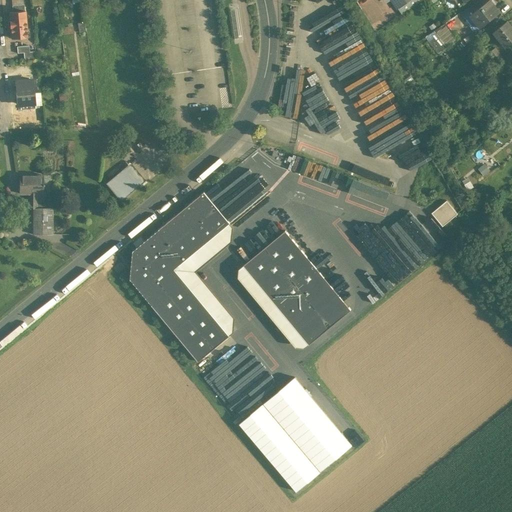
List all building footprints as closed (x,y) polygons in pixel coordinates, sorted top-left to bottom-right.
[(419,0),(392,0),(402,14),(420,1),(419,0)] [(490,0),(489,0),(470,16),(471,16),(466,20),(475,31),(480,27),(480,28),(500,12),(490,0)] [(13,12),(9,12),(12,37),(27,36),(27,30),(25,10),(13,12)] [(355,116),(373,107),(334,31),(339,29),(343,38),(352,33),(341,10),(313,24),(317,31),(313,33),(355,116)] [(511,27),(507,21),(494,31),(506,47),(511,42),(511,27)] [(446,23),(434,30),(447,47),(458,38),(446,23)] [(439,53),(447,47),(434,30),(426,37),(439,53)] [(29,45),(17,46),(18,53),(24,52),(24,58),(36,57),(35,51),(30,51),(29,45)] [(503,57),(495,47),(489,52),(493,58),(496,62),(503,57)] [(491,66),(496,62),(493,58),(487,62),(491,66)] [(34,80),(16,81),(17,103),(35,102),(36,102),(35,93),(34,80)] [(287,108),(290,88),(282,87),(278,106),(287,108)] [(300,88),(289,87),(287,115),(297,116),(300,88)] [(306,96),(309,101),(324,93),(322,88),(306,96)] [(308,103),(314,114),(332,105),(326,93),(308,103)] [(336,107),(318,115),(323,125),(340,117),(336,107)] [(392,113),(386,116),(404,145),(418,137),(410,124),(407,126),(400,115),(395,118),(392,113)] [(374,158),(397,147),(384,121),(362,132),(374,158)] [(410,170),(428,160),(420,146),(402,156),(410,170)] [(349,190),(345,201),(387,214),(393,194),(380,190),(384,177),(357,169),(355,175),(289,154),(287,162),(293,164),(291,172),(349,190)] [(125,168),(140,186),(147,180),(132,163),(125,168)] [(486,163),(479,167),(483,175),(490,171),(486,163)] [(140,186),(125,168),(107,183),(122,201),(140,186)] [(42,175),(20,175),(19,193),(28,193),(42,193),(42,175)] [(236,175),(211,197),(233,222),(268,191),(254,175),(244,184),(236,175)] [(301,175),(299,182),(339,195),(341,189),(301,175)] [(230,335),(175,268),(230,223),(204,191),(200,195),(197,195),(197,198),(189,205),(186,204),(186,207),(177,214),(175,214),(174,216),(166,223),(164,223),(163,225),(133,250),(131,278),(155,308),(155,311),(158,312),(165,320),(165,322),(167,323),(174,331),(174,333),(176,334),(183,342),(183,344),(186,345),(192,353),(192,356),(195,356),(199,361),(230,335)] [(42,193),(28,193),(28,199),(22,199),(22,208),(33,208),(46,208),(46,193),(42,193)] [(433,213),(443,225),(458,214),(447,201),(433,213)] [(46,208),(33,208),(33,234),(52,234),(53,208),(46,208)] [(377,296),(448,245),(435,227),(431,230),(417,211),(386,234),(383,231),(376,237),(370,230),(359,238),(374,259),(366,265),(358,254),(350,259),(377,296)] [(67,216),(54,216),(54,228),(66,228),(67,216)] [(272,219),(266,224),(274,235),(281,230),(272,219)] [(175,268),(230,335),(234,332),(236,317),(197,271),(233,241),(234,227),(230,223),(175,268)] [(351,309),(286,230),(244,265),(309,344),(351,309)] [(309,344),(244,265),(240,268),(239,277),(297,347),(305,348),(309,344)] [(352,444),(295,377),(240,423),(297,491),(352,444)]
